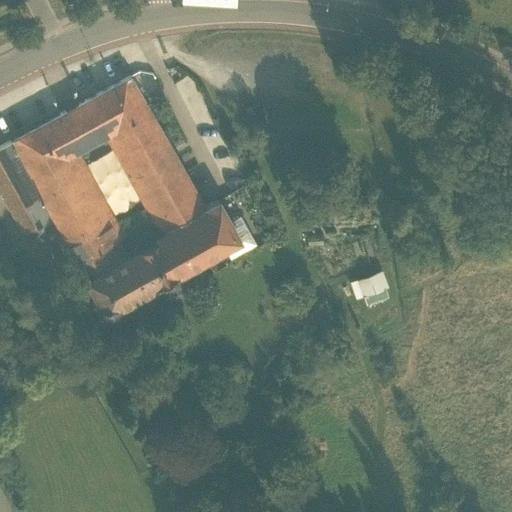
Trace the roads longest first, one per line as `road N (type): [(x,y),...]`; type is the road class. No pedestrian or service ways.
road 1 (tertiary): [(511,84),(370,26),(283,12),(189,14)]
road 2 (tertiary): [(189,14),(59,47)]
